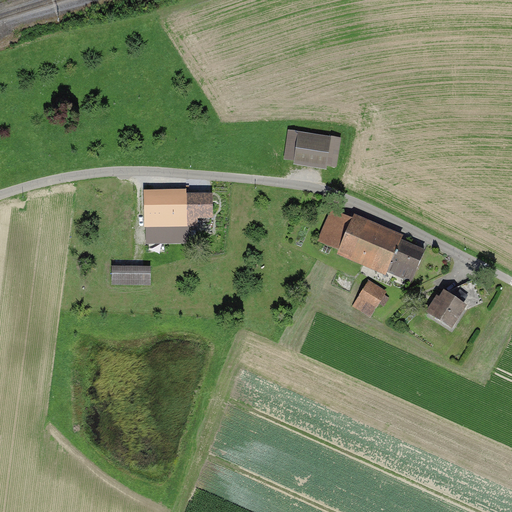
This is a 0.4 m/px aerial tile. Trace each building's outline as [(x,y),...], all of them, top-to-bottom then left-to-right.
[(339,139),(288,131),(283,161),(293,162),(292,166),(326,172),(327,168),(334,169),(339,139)] [(144,192),(145,245),(190,244),(190,251),(217,251),(217,227),(202,227),(201,221),(211,221),(210,197),(185,197),(185,191),(144,192)] [(402,238),(354,216),(352,221),(331,211),(317,242),(337,251),(336,255),(384,277),(386,272),(410,283),(424,253),(400,242),(402,238)] [(150,269),(111,268),(111,285),(150,286),(150,269)] [(387,291),(369,280),(366,285),(363,283),(351,303),(354,305),(351,308),(370,319),(379,305),(383,307),(389,297),(385,295),(387,291)] [(423,314),(451,332),(466,309),(469,312),(484,304),(473,281),(447,294),(443,292),(439,299),(435,296),(423,314)]
